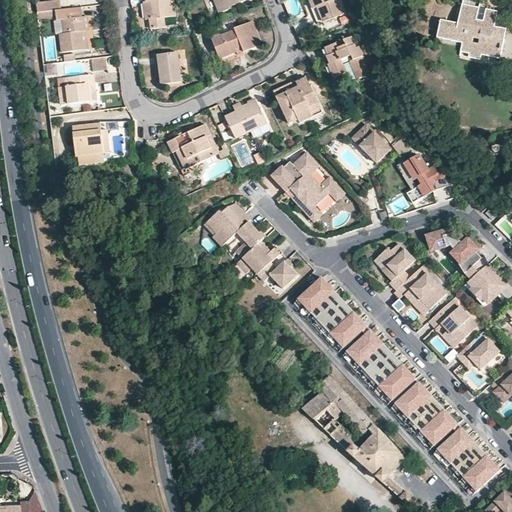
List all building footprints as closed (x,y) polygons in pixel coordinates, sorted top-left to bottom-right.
[(57,0),(44,0),(36,1),(37,11),(55,9),(59,8),(57,0)] [(149,16),(149,20),(150,28),(165,27),(163,17),(175,15),(173,0),(145,0),(145,3),(151,3),(152,15),(149,16)] [(246,0),(213,0),(220,14),(232,8),(231,6),(246,0)] [(309,0),(313,9),(317,7),(323,21),(341,14),(335,0),(309,0)] [(145,20),(149,20),(149,16),(152,15),(151,3),(145,3),(143,3),(145,20)] [(457,15),(475,19),(477,8),(460,4),(457,15)] [(59,8),(55,9),(56,19),(62,18),(63,32),(59,33),(61,51),(86,48),(85,41),(81,41),(80,30),(85,30),(83,16),(81,16),(80,6),(59,8)] [(494,37),(496,30),(491,29),(495,11),(483,8),(480,23),(474,21),(475,19),(457,15),(456,23),(439,19),(435,37),(460,43),(460,46),(468,48),(466,53),(479,56),(480,50),(499,54),(502,39),(500,38),(494,37)] [(241,48),(243,52),(261,45),(252,21),(233,29),(234,31),(221,37),(220,35),(213,38),(221,59),(236,52),(237,52),(236,50),(241,48)] [(368,74),(358,49),(355,50),(350,38),(324,49),(327,56),(326,56),(329,65),(328,65),(333,79),(345,74),(341,62),(348,59),(356,79),(368,74)] [(180,82),(177,52),(157,55),(160,85),(180,82)] [(106,72),(105,60),(92,61),(93,73),(106,72)] [(46,76),(59,74),(57,63),(44,65),(46,76)] [(95,92),(93,74),(56,78),(57,87),(66,86),(68,103),(89,101),(88,93),(95,92)] [(299,89),(310,84),(307,78),(296,82),(299,89)] [(310,109),(319,105),(310,84),(299,89),(278,99),(290,125),(300,121),(302,124),(314,119),(313,117),(310,109)] [(68,103),(66,86),(57,87),(59,104),(68,103)] [(249,108),(257,104),(256,101),(248,105),(236,110),(238,113),(238,115),(250,110),(249,108)] [(267,125),(257,104),(249,108),(250,110),(238,115),(238,113),(226,118),(236,139),(251,132),(267,125)] [(323,113),(319,105),(310,109),(313,117),(323,113)] [(108,153),(107,139),(101,139),(100,131),(99,124),(72,127),(75,156),(78,156),(102,153),(108,153)] [(267,125),(251,132),(255,139),(270,132),(267,125)] [(184,170),(212,157),(209,150),(211,149),(206,139),(210,137),(205,126),(166,143),(172,155),(175,153),(184,170)] [(361,137),(370,129),(368,126),(353,140),(358,145),(361,148),(366,143),(361,137)] [(392,152),(370,129),(361,137),(366,143),(361,148),(377,166),(392,152)] [(209,150),(212,157),(219,154),(215,147),(210,137),(206,139),(211,149),(209,150)] [(230,155),(225,144),(220,146),(223,152),(219,154),(221,160),(230,155)] [(103,162),(102,153),(78,156),(79,164),(103,162)] [(180,172),(184,170),(175,153),(172,155),(180,172)] [(320,167),(307,153),(293,166),(290,163),(284,169),(283,167),(272,177),(287,194),(290,191),(294,195),(291,198),(308,216),(316,208),(330,195),(334,191),(338,195),(343,191),(330,178),(321,186),(311,175),(320,167)] [(454,186),(435,168),(428,172),(418,155),(403,164),(413,181),(416,179),(421,186),(406,195),(412,205),(433,192),(454,186)] [(346,195),(343,191),(338,195),(334,191),(330,195),(338,203),(346,195)] [(245,212),(236,201),(229,204),(221,211),(219,208),(205,221),(215,232),(213,234),(212,235),(220,244),(236,230),(248,218),(250,217),(245,212)] [(324,216),(316,208),(308,216),(315,224),(324,216)] [(498,217),(492,210),(487,214),(494,221),(498,217)] [(256,227),(248,218),(236,230),(237,231),(245,240),(235,250),(241,256),(257,242),(260,238),(264,236),(258,229),(256,227)] [(215,232),(205,221),(203,223),(213,234),(215,232)] [(462,264),(467,275),(468,274),(484,259),(477,252),(479,251),(469,240),(468,241),(463,236),(465,234),(463,231),(461,230),(458,229),(455,229),(453,229),(450,229),(431,236),(436,252),(454,246),(458,250),(455,253),(464,262),(462,264)] [(270,249),(260,238),(257,242),(267,252),(270,249)] [(267,252),(257,242),(241,256),(236,261),(246,272),(252,267),(258,274),(272,261),(281,253),(274,245),(270,249),(267,252)] [(420,263),(404,247),(403,247),(397,252),(399,255),(415,265),(416,266),(420,263)] [(415,265),(399,255),(397,252),(395,254),(392,251),(383,260),(391,268),(385,273),(395,284),(393,286),(399,293),(408,285),(414,279),(408,273),(416,266),(415,265)] [(289,264),(284,258),(276,266),(272,261),(258,274),(263,280),(270,274),(282,288),(298,273),(289,264)] [(510,286),(490,266),(491,265),(485,259),(484,259),(468,274),(467,275),(474,282),(474,286),(478,289),(482,289),(487,294),(487,298),(492,304),(504,292),(506,294),(511,287),(511,284),(510,286)] [(428,303),(426,305),(432,312),(449,297),(439,287),(422,272),(414,279),(408,285),(422,301),(424,299),(428,303)] [(393,404),(416,381),(410,374),(405,369),(399,362),(393,356),(387,349),(381,342),(374,335),(369,329),(363,323),(357,316),(350,309),(344,302),(337,294),(330,287),(322,278),(297,301),(393,404)] [(478,323),(456,300),(455,302),(477,324),(478,323)] [(477,324),(455,302),(431,324),(439,332),(444,327),(447,329),(451,334),(463,347),(482,328),(478,323),(477,324)] [(463,347),(451,334),(445,339),(457,352),(463,347)] [(504,354),(492,341),(481,351),(475,345),(460,359),(467,366),(473,360),(479,367),(484,372),(504,354)] [(449,362),(458,355),(454,350),(445,358),(449,362)] [(479,367),(473,360),(467,366),(473,372),(479,367)] [(511,376),(508,372),(493,387),(494,387),(499,392),(496,395),(505,404),(511,396),(511,376)] [(357,408),(329,377),(320,386),(324,392),(303,410),(353,458),(381,483),(388,476),(404,459),(357,408)] [(393,404),(477,494),(501,472),(498,468),(492,462),(485,454),(479,448),(472,441),(465,433),(456,424),(448,415),(440,406),(432,398),(424,390),(418,383),(416,381),(393,404)] [(405,492),(388,476),(381,483),(399,499),(405,492)] [(44,511),(35,491),(29,502),(29,511),(44,511)] [(399,499),(406,505),(412,499),(407,494),(405,492),(399,499)] [(511,511),(511,499),(504,492),(484,511),(499,511),(501,511),(502,511),(511,511)] [(29,511),(29,502),(20,502),(20,505),(11,505),(5,506),(5,509),(0,508),(0,511),(29,511)]
